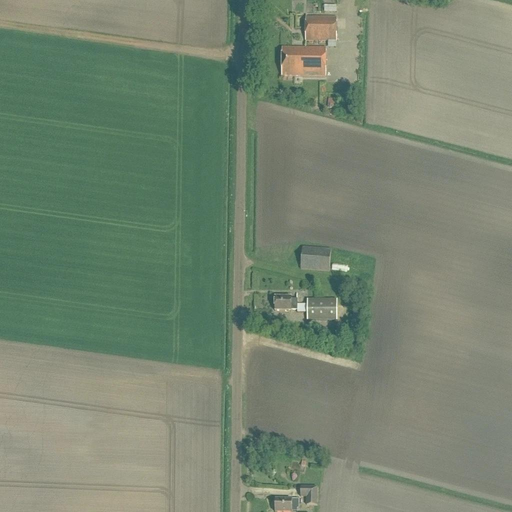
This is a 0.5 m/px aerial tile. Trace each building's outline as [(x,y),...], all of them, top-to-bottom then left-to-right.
[(337,18),(307,17),(306,41),(337,41),(337,18)] [(283,76),(325,77),(326,49),(283,49),(283,76)] [(302,249),(301,271),(329,273),(331,252),(302,249)] [(275,299),(275,313),(291,313),(291,312),(298,312),(297,301),(291,301),(291,299),(275,299)] [(338,302),(307,302),(307,322),(337,322),(338,302)] [(301,499),(307,499),(307,507),(317,507),(317,489),(301,489),(301,499)] [(291,502),(275,502),(275,511),(291,511),(292,511),(299,511),(299,506),(301,506),(301,502),(291,501),(291,502)]
